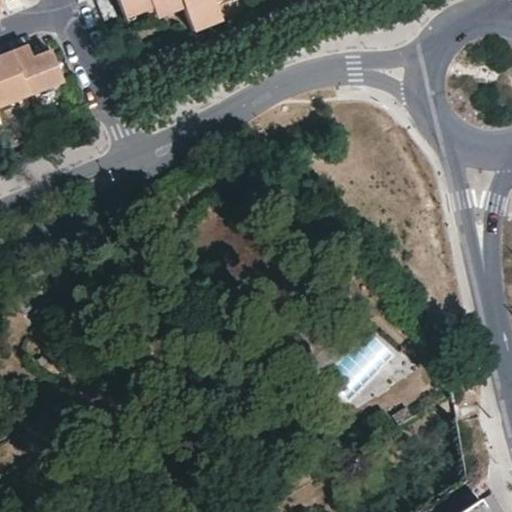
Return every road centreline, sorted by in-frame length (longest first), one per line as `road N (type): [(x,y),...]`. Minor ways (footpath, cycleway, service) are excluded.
road 1 (residential): [(427,74),(323,70),(134,153)]
road 2 (residential): [(488,151),(483,245),(511,376)]
road 3 (residential): [(0,258),(133,186),(134,153)]
road 4 (residential): [(69,5),(134,153)]
road 5 (residential): [(134,153),(0,206)]
